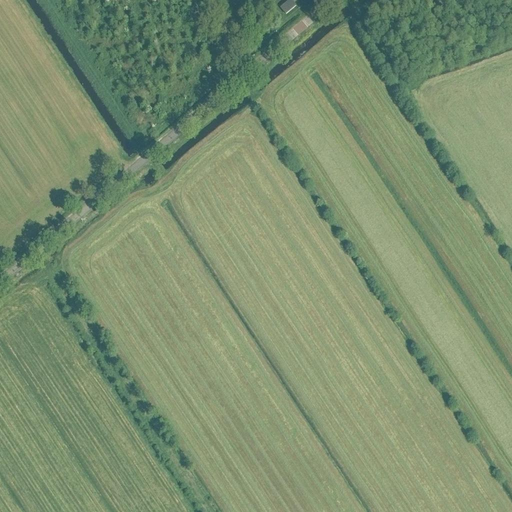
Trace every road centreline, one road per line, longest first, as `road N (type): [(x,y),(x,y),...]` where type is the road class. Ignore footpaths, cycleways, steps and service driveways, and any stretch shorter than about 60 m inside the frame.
road 1 (tertiary): [(0,281),(334,0)]
road 2 (track): [(36,250),(208,511)]
road 3 (track): [(148,156),(45,0)]
